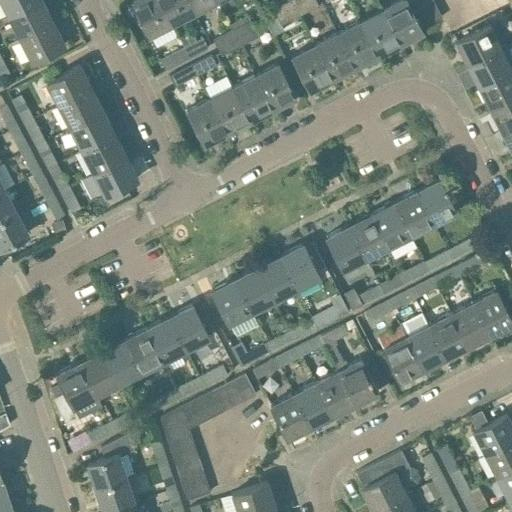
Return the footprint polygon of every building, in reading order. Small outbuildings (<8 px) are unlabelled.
[(0,0),(0,2),(8,17),(41,0),(0,0)] [(41,0),(8,17),(19,40),(53,22),(41,0)] [(150,35),(172,23),(160,0),(132,0),(150,35)] [(189,0),(160,0),(172,23),(195,12),(189,0)] [(189,0),(195,12),(217,0),(216,0),(189,0)] [(292,0),(284,0),(273,6),(278,15),(296,6),(292,0)] [(300,15),(319,5),(316,0),(307,0),(296,6),(300,15)] [(399,0),(382,9),(400,44),(424,32),(421,28),(415,16),(410,5),(407,0),(399,0)] [(415,16),(436,6),(432,0),(419,0),(410,5),(415,16)] [(278,15),(282,24),(300,15),(296,6),(278,15)] [(421,28),(442,17),(436,6),(415,16),(421,28)] [(382,9),(360,20),(377,56),(400,44),(382,9)] [(228,22),(231,28),(236,38),(255,27),(247,12),(228,22)] [(355,67),(377,56),(360,20),(337,32),(355,67)] [(65,45),(53,22),(19,40),(31,63),(65,45)] [(455,42),(467,64),(501,47),(490,24),(455,42)] [(236,38),(240,46),(244,44),(259,37),(255,27),(236,38)] [(231,28),(212,37),(217,47),(236,38),(231,28)] [(337,32),(315,43),(333,78),(355,67),(337,32)] [(203,36),(183,45),(184,46),(186,46),(191,56),(208,47),(203,36)] [(217,47),(221,55),(240,46),(236,38),(217,47)] [(292,55),(310,90),(333,78),(315,43),(292,55)] [(186,46),(184,46),(183,45),(160,57),(166,68),(191,56),(186,46)] [(511,68),(501,47),(467,64),(478,87),(511,70),(511,68)] [(199,72),(216,63),(211,51),(193,61),(199,72)] [(0,79),(10,74),(0,54),(0,79)] [(193,61),(168,74),(174,85),(199,72),(193,61)] [(278,63),(255,75),(272,110),(296,98),(278,63)] [(46,83),(58,106),(92,88),(80,66),(46,83)] [(511,98),(511,70),(478,87),(490,109),(511,98)] [(255,75),(233,86),(250,121),(272,110),(255,75)] [(250,121),(233,86),(210,97),(228,133),(250,121)] [(104,111),(92,88),(58,106),(70,129),(104,111)] [(34,118),(21,95),(11,100),(23,123),(34,118)] [(205,144),(228,133),(210,97),(187,109),(205,144)] [(511,126),(511,98),(490,109),(501,132),(511,126)] [(18,126),(6,104),(0,106),(0,116),(8,131),(18,126)] [(115,134),(104,111),(70,129),(81,151),(115,134)] [(23,123),(35,146),(46,141),(34,118),(23,123)] [(8,131),(20,154),(29,148),(18,126),(8,131)] [(511,126),(501,132),(511,153),(511,126)] [(81,151),(92,173),(126,156),(115,134),(81,151)] [(35,146),(47,169),(58,163),(46,141),(35,146)] [(20,154),(31,176),(41,171),(29,148),(20,154)] [(104,197),(138,180),(126,156),(92,173),(104,197)] [(58,191),(69,185),(58,163),(47,169),(58,191)] [(43,198),(53,193),(41,171),(31,176),(43,198)] [(443,185),(439,178),(417,190),(434,224),(457,213),(453,205),(459,202),(462,194),(458,186),(450,184),(449,182),(443,185)] [(58,191),(70,214),(81,208),(69,185),(58,191)] [(0,192),(0,220),(16,212),(4,190),(0,192)] [(417,190),(394,201),(412,236),(434,224),(417,190)] [(53,193),(43,198),(54,218),(64,213),(53,193)] [(389,247),(412,236),(394,201),(371,213),(389,247)] [(0,249),(28,235),(16,212),(0,220),(0,249)] [(371,213),(349,225),(366,258),(389,247),(371,213)] [(63,218),(51,222),(55,235),(67,231),(63,218)] [(326,236),(343,270),(366,258),(349,225),(326,236)] [(447,248),(452,259),(475,247),(470,237),(447,248)] [(312,243),(304,246),(303,243),(280,255),(297,289),(320,277),(318,272),(325,269),(312,243)] [(424,260),(429,270),(452,259),(447,248),(424,260)] [(476,252),(454,263),(460,275),(482,264),(476,252)] [(275,300),(297,289),(280,255),(257,266),(275,300)] [(429,270),(424,260),(423,258),(400,269),(406,282),(429,270)] [(438,287),(460,275),(454,263),(432,275),(438,287)] [(257,266),(235,277),(252,311),(275,300),(257,266)] [(378,280),(379,282),(384,293),(406,282),(400,269),(378,280)] [(415,298),(438,287),(432,275),(409,286),(415,298)] [(235,277),(212,289),(229,323),(252,311),(235,277)] [(362,304),(384,293),(379,282),(357,293),(362,304)] [(409,286),(387,298),(393,309),(415,298),(409,286)] [(511,320),(496,289),(473,301),(490,335),(511,323),(511,320)] [(363,310),(369,321),(393,309),(387,298),(363,310)] [(473,301),(451,312),(468,346),(490,335),(473,301)] [(210,338),(192,304),(170,315),(187,350),(210,338)] [(317,327),(339,316),(334,305),(311,316),(317,327)] [(428,324),(446,357),(468,346),(451,312),(428,324)] [(170,315),(147,327),(165,361),(187,350),(170,315)] [(311,316),(289,327),(294,338),(317,327),(311,316)] [(362,358),(348,365),(334,339),(349,331),(343,320),(319,332),(325,344),(339,370),(356,404),(379,392),(362,358)] [(428,324),(406,335),(423,369),(446,357),(428,324)] [(147,327),(125,338),(143,372),(165,361),(147,327)] [(266,338),(272,349),(294,338),(289,327),(266,338)] [(303,355),(325,344),(319,332),(298,343),(303,355)] [(414,374),(423,369),(406,335),(383,347),(400,381),(403,379),(404,382),(416,377),(414,374)] [(125,338),(102,350),(120,384),(143,372),(125,338)] [(266,338),(242,350),(248,361),(272,349),(266,338)] [(298,343),(274,355),(280,366),(303,355),(298,343)] [(102,350),(80,361),(97,395),(120,384),(102,350)] [(256,379),(280,366),(274,355),(251,367),(256,379)] [(80,361),(57,373),(66,390),(79,417),(102,405),(97,395),(80,361)] [(222,362),(199,373),(204,383),(227,372),(222,362)] [(339,370),(317,381),(333,415),(356,404),(339,370)] [(199,373),(177,385),(182,395),(204,383),(199,373)] [(234,378),(245,400),(256,395),(245,373),(234,378)] [(235,406),(245,400),(234,378),(224,384),(235,406)] [(317,381),(294,393),(311,426),(333,415),(317,381)] [(213,389),(224,411),(235,406),(224,384),(213,389)] [(177,385),(155,396),(160,406),(182,395),(177,385)] [(214,416),(224,411),(213,389),(202,394),(214,416)] [(79,417),(66,390),(53,397),(66,423),(79,417)] [(271,404),(288,438),(311,426),(294,393),(271,404)] [(202,394),(192,400),(203,422),(214,416),(202,394)] [(130,409),(135,419),(160,406),(155,396),(130,409)] [(203,422),(192,400),(181,405),(192,427),(203,422)] [(181,405),(160,416),(168,442),(192,435),(190,428),(192,427),(181,405)] [(115,430),(135,419),(130,409),(109,419),(115,430)] [(473,431),(485,453),(511,439),(511,422),(507,413),(473,431)] [(86,431),(85,431),(90,442),(115,430),(109,419),(86,431)] [(87,463),(95,487),(126,477),(119,456),(134,451),(128,432),(100,447),(104,457),(87,463)] [(168,442),(172,454),(195,447),(192,435),(168,442)] [(165,455),(159,437),(149,440),(155,458),(165,455)] [(511,439),(485,453),(497,476),(511,467),(511,439)] [(449,472),(458,467),(446,443),(436,448),(449,472)] [(195,447),(172,454),(176,466),(199,458),(195,447)] [(409,466),(401,450),(357,472),(364,486),(361,488),(373,511),(407,493),(397,473),(409,466)] [(421,457),(433,480),(442,475),(430,452),(421,457)] [(180,477),(203,469),(199,458),(176,466),(180,477)] [(176,487),(168,463),(158,466),(166,490),(176,487)] [(449,472),(460,494),(469,490),(458,467),(449,472)] [(511,494),(511,467),(497,476),(508,497),(511,494)] [(180,477),(183,488),(206,480),(203,469),(180,477)] [(442,475),(433,480),(444,502),(453,497),(442,475)] [(1,477),(0,477),(0,503),(8,501),(1,477)] [(134,501),(126,477),(95,487),(103,511),(134,501)] [(206,480),(183,488),(187,499),(210,492),(206,480)] [(261,511),(277,507),(268,482),(232,494),(237,511),(261,511)] [(176,487),(166,490),(171,506),(181,503),(176,487)] [(460,494),(468,511),(478,511),(480,511),(469,490),(460,494)] [(416,511),(407,493),(373,511),(416,511)] [(460,511),(453,497),(444,502),(448,511),(460,511)] [(0,503),(0,511),(11,511),(8,501),(0,503)] [(103,511),(137,511),(134,501),(103,511)] [(188,505),(190,511),(202,511),(199,501),(188,505)]
